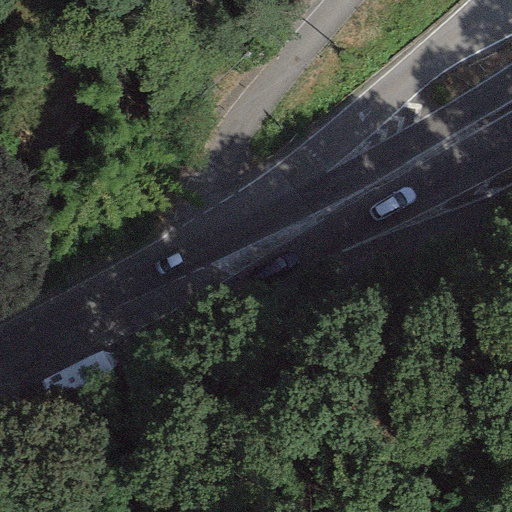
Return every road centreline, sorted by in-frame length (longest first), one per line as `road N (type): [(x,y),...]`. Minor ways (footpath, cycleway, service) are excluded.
road 1 (residential): [(195,243),(282,61),(338,0)]
road 2 (secondary): [(195,243),(337,167),(434,102)]
road 3 (secondary): [(0,347),(195,243)]
